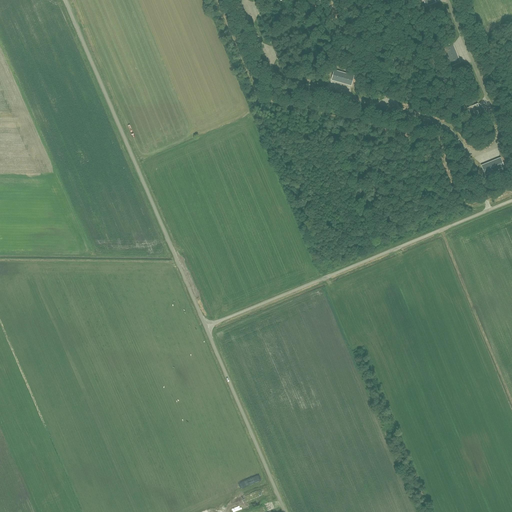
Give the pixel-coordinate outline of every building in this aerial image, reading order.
[(253,0),(264,26),(288,16),(292,14),(294,11),(297,7),(298,3),(297,0),(253,0)] [(292,30),(269,39),(282,71),(306,60),(310,58),(312,55),(315,51),(315,47),(315,43),(314,40),(312,37),(310,34),(306,31),(302,29),(297,29),(292,30)] [(450,67),(460,62),(452,43),(442,47),(450,67)] [(384,70),(377,94),(409,104),(417,79),(417,75),(417,71),(415,67),(413,64),(410,61),(406,60),(403,59),(399,59),(394,60),(390,62),(387,66),(384,70)] [(351,86),(354,75),(334,69),(331,80),(351,86)] [(471,118),(482,114),(477,104),(467,108),(471,118)] [(485,175),(505,168),(500,157),(481,165),(485,175)]
